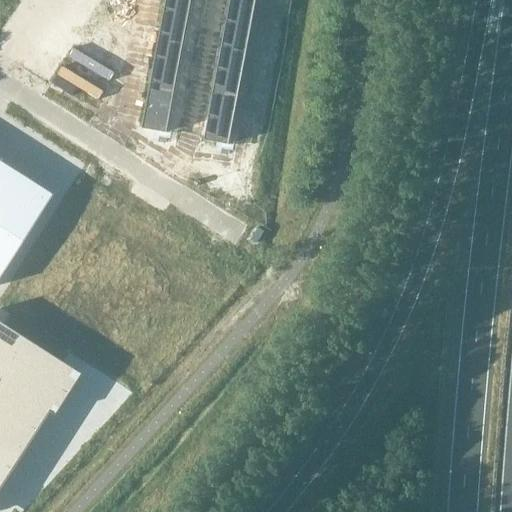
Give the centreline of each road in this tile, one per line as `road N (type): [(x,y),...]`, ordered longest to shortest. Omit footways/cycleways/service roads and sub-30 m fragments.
road 1 (motorway): [(483,0),(419,271),(343,420),(274,511)]
road 2 (motorway): [(511,53),(462,511)]
road 3 (unclassified): [(0,83),(236,231)]
